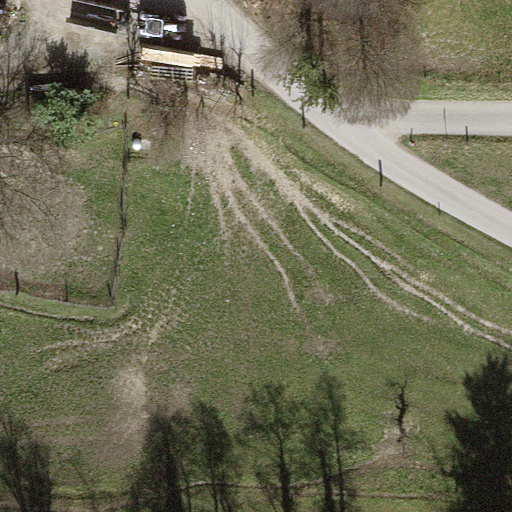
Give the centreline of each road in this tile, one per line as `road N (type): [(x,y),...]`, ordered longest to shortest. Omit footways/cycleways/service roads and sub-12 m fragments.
road 1 (unclassified): [(511,228),(352,130),(204,0)]
road 2 (track): [(352,130),(392,119),(511,118)]
